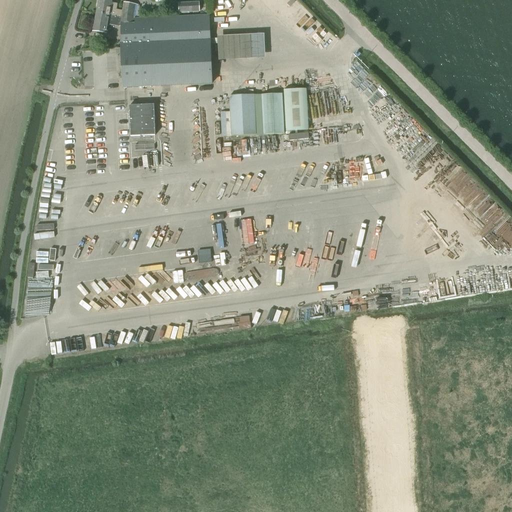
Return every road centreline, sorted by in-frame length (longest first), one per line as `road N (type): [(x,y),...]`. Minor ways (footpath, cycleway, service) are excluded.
road 1 (unknown): [(376,140),(400,186),(65,228),(46,335),(165,314)]
road 2 (unclassified): [(0,403),(33,187),(79,0)]
road 3 (unknown): [(117,91),(110,164),(122,176),(376,140)]
road 4 (unknown): [(376,140),(324,59),(203,92),(117,91)]
road 5 (unclassified): [(511,183),(328,0)]
road 6 (unknown): [(382,337),(399,511)]
